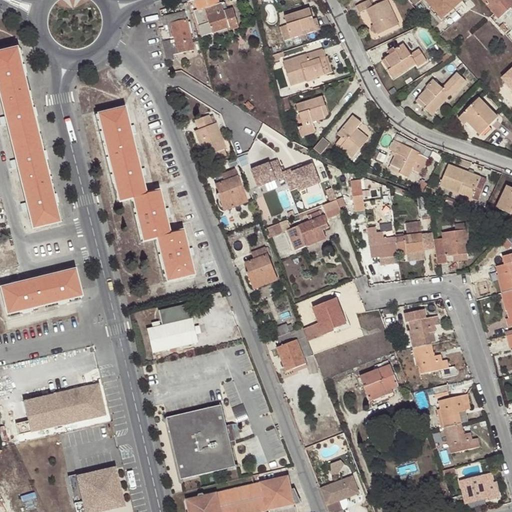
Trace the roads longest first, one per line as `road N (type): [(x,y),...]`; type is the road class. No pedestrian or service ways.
road 1 (residential): [(102,37),(157,92),(317,511)]
road 2 (residential): [(60,99),(160,511)]
road 3 (residential): [(370,299),(421,289),(443,289),(456,299),(511,475)]
road 4 (unclassified): [(334,0),(400,125),(511,170)]
road 5 (unknown): [(132,397),(218,384),(255,454)]
road 6 (unknown): [(152,84),(187,92),(260,139)]
